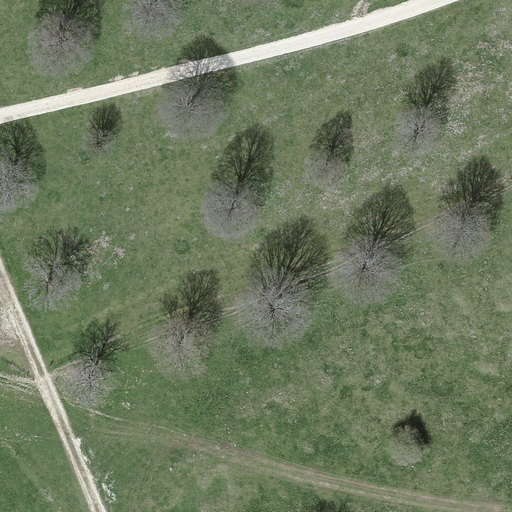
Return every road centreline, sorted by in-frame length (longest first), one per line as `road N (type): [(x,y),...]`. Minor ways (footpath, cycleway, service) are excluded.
road 1 (track): [(434,0),(0,117)]
road 2 (track): [(97,511),(0,279)]
